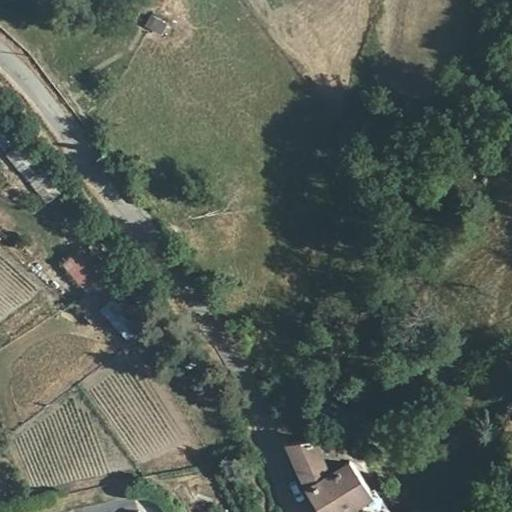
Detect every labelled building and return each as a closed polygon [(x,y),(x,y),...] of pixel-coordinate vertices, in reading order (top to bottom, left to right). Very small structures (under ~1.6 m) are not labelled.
[(151,11),(145,26),(163,32),(168,18),(151,11)] [(6,122),(0,126),(0,141),(47,198),(60,188),(6,122)] [(83,285),(100,272),(79,246),(63,259),(83,285)] [(106,280),(85,305),(142,351),(163,326),(106,280)] [(313,431),(288,437),(303,471),(325,511),(334,511),(372,491),(352,459),(334,467),(313,431)]
